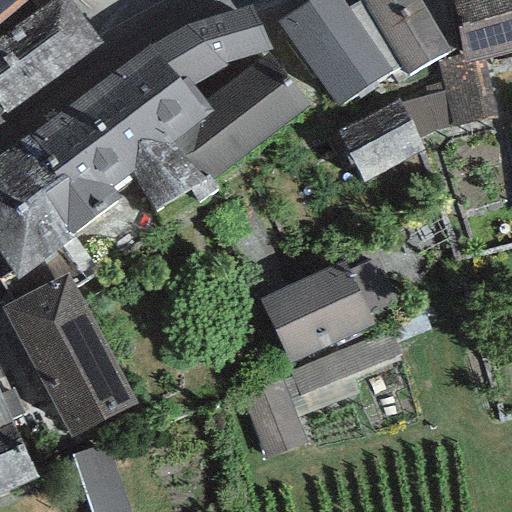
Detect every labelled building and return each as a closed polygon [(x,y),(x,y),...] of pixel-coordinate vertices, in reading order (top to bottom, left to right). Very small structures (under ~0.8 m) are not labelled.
[(102,44),(69,0),(50,0),(0,37),(0,105),(6,114),(102,44)] [(0,0),(0,23),(26,0),(0,0)] [(342,0),(312,0),(279,21),(336,108),(401,66),(359,1),(348,8),(342,0)] [(421,0),(360,0),(359,1),(401,66),(407,76),(452,49),(421,0)] [(511,0),(447,0),(464,53),(468,64),(484,60),(511,50),(511,0)] [(185,25),(154,42),(189,88),(225,67),(223,64),(271,50),(249,4),(185,25)] [(189,88),(154,42),(78,100),(132,172),(157,213),(202,179),(173,141),(209,114),(201,104),(189,88)] [(464,53),(437,60),(444,92),(452,127),(497,117),(484,60),(468,64),(464,53)] [(309,107),(268,54),(201,104),(209,114),(173,141),(202,179),(207,175),(212,180),(309,107)] [(444,92),(399,103),(418,140),(434,131),(452,127),(444,92)] [(78,100),(18,142),(19,144),(53,189),(44,194),(72,236),(120,198),(111,187),(132,172),(78,100)] [(399,103),(397,100),(336,131),(363,183),(424,151),(418,140),(399,103)] [(19,144),(18,142),(0,155),(0,256),(17,282),(72,236),(44,194),(53,189),(19,144)] [(0,292),(17,282),(0,256),(0,292)] [(344,261),(260,301),(290,364),(374,324),(348,270),(344,261)] [(68,274),(1,308),(70,439),(137,404),(68,274)] [(391,329),(288,371),(292,377),(299,396),(402,354),(391,329)] [(241,394),(264,459),(305,444),(296,418),(305,415),(299,396),(292,377),(241,394)] [(0,392),(0,493),(37,477),(0,392)] [(129,511),(107,444),(72,456),(90,511),(129,511)]
